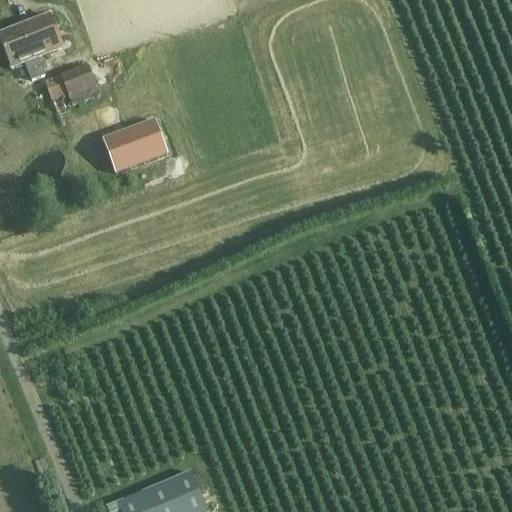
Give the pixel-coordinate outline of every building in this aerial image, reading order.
[(38,60),(64,50),(50,17),(0,36),(0,45),(11,72),(25,66),(31,81),(44,76),(38,60)] [(90,67),(61,78),(69,98),(98,87),(90,67)] [(53,104),(69,98),(61,78),(45,84),(53,104)] [(73,109),(100,98),(97,88),(70,99),(73,109)] [(73,399),(95,390),(92,381),(69,390),(73,399)] [(210,511),(194,472),(107,508),(108,511),(210,511)]
